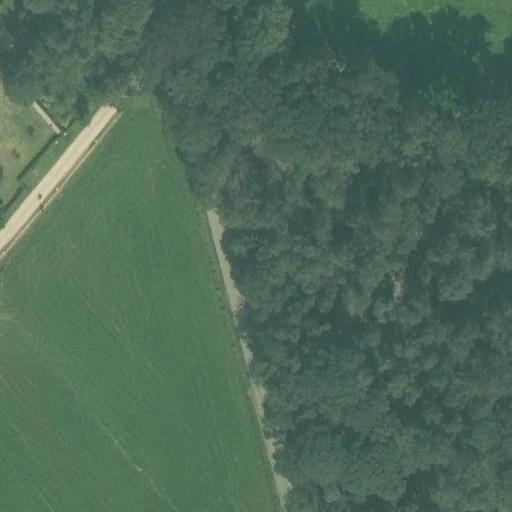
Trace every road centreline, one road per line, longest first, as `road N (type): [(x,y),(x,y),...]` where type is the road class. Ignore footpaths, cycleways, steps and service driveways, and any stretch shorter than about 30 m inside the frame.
road 1 (unclassified): [(161,0),(298,511)]
road 2 (track): [(170,35),(0,244)]
